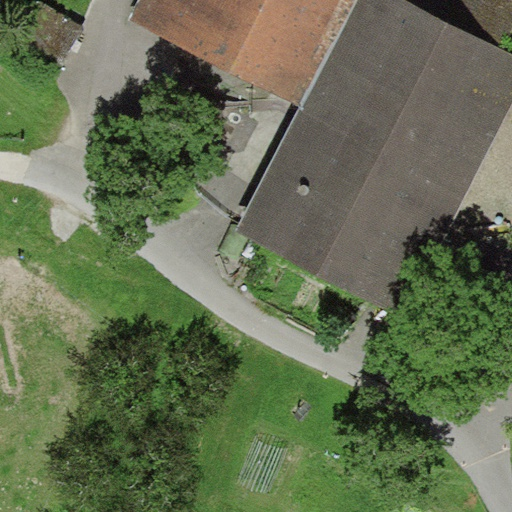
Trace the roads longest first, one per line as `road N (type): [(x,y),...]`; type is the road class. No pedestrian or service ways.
road 1 (track): [(0,166),(50,179),(105,227),(362,368)]
road 2 (residential): [(362,368),(476,461),(505,511)]
road 3 (track): [(104,0),(50,179)]
